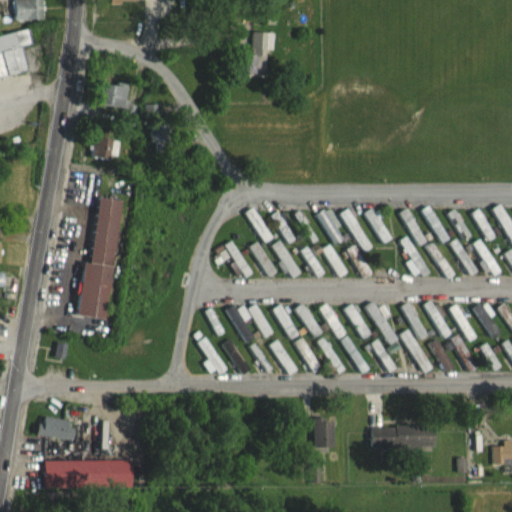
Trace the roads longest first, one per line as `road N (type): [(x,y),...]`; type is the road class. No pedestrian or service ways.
road 1 (residential): [(72,36),(115,44),(167,73),(241,190),(511,189)]
road 2 (residential): [(16,387),(511,383)]
road 3 (residential): [(76,0),(57,166),(0,467)]
road 4 (residential): [(511,287),(192,288)]
road 5 (residential): [(241,190),(219,211),(202,248),(170,385)]
